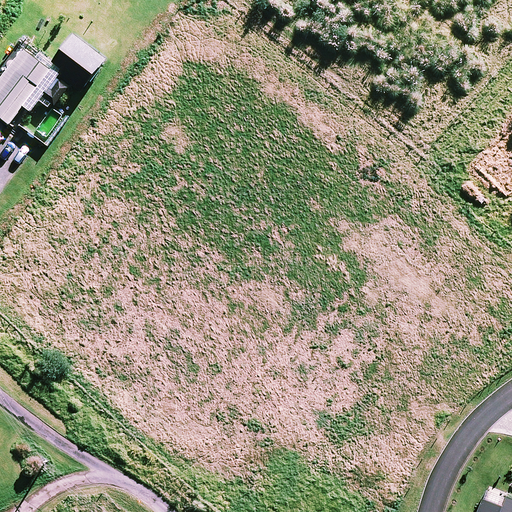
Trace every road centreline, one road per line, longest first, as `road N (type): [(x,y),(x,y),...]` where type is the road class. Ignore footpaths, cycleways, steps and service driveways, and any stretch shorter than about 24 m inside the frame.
road 1 (residential): [(511,392),(451,456),(429,511)]
road 2 (track): [(113,477),(0,397)]
